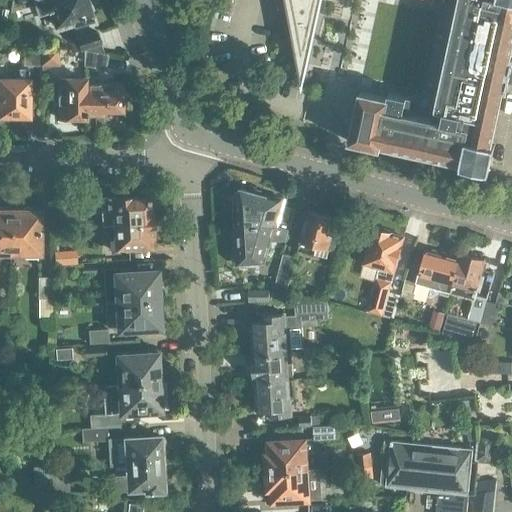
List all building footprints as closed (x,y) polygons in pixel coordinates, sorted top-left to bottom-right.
[(17,0),(19,4),(29,0),(34,0),(38,12),(50,8),(55,25),(73,20),(75,26),(93,20),(90,10),(93,10),(89,0),(17,0)] [(286,0),(302,82),(320,0),(286,0)] [(443,68),(445,68),(433,117),(408,112),(411,97),(388,93),(387,97),(360,92),(349,141),(380,148),(381,146),(461,163),(460,166),(489,172),(495,145),(492,144),(504,90),(507,91),(509,82),(511,83),(511,79),(510,79),(511,69),(511,57),(510,57),(511,48),(511,0),(444,0),(458,3),(447,56),(445,56),(443,68)] [(97,31),(82,36),(86,49),(101,44),(97,31)] [(43,64),(43,44),(25,40),(25,64),(43,64)] [(43,44),(43,64),(59,65),(59,47),(43,44)] [(105,68),(107,55),(85,51),(83,63),(105,68)] [(0,78),(0,116),(3,116),(5,119),(10,119),(13,116),(29,117),(30,79),(29,79),(29,69),(20,69),(19,79),(0,78)] [(85,116),(86,81),(85,81),(85,79),(58,78),(57,118),(71,118),(74,122),(80,122),(83,119),(86,118),(86,116),(85,116)] [(85,116),(86,116),(103,116),(103,111),(122,111),(122,108),(125,105),(125,98),(121,94),(121,83),(94,82),(94,81),(86,81),(85,116)] [(261,228),(272,225),(280,200),(241,188),(234,194),(234,204),(237,205),(239,225),(239,226),(261,224),(261,228)] [(113,224),(113,227),(156,225),(156,224),(153,223),(152,205),(150,205),(149,197),(138,197),(137,196),(101,198),(102,225),(113,224)] [(294,212),(294,211),(283,207),(283,208),(277,227),(288,230),(294,212)] [(0,252),(9,253),(10,211),(9,211),(7,209),(0,208),(0,252)] [(10,211),(9,253),(39,253),(39,212),(34,212),(32,209),(24,209),(23,211),(10,211)] [(317,246),(330,250),(331,250),(335,248),(337,237),(335,234),(333,233),(337,218),(308,210),(298,250),(314,255),(317,246)] [(285,241),(288,230),(277,227),(272,225),(261,228),(261,224),(239,226),(239,225),(236,225),(237,248),(232,250),(233,260),(238,262),(238,263),(263,262),(267,241),(285,241)] [(156,225),(113,227),(113,239),(110,239),(110,249),(152,247),(152,238),(154,238),(154,235),(156,233),(156,225)] [(373,230),(364,263),(380,267),(381,267),(374,291),(368,311),(393,318),(399,298),(400,296),(390,293),(389,292),(388,292),(389,288),(390,287),(390,286),(393,276),(390,276),(391,271),(394,272),(401,244),(403,237),(402,237),(389,233),(390,229),(378,226),(376,225),(375,229),(373,228),(372,230),(373,230)] [(426,250),(418,283),(405,279),(402,291),(432,298),(439,294),(441,288),(452,291),(459,258),(438,253),(437,250),(431,249),(429,250),(426,250)] [(55,251),(56,265),(78,264),(77,250),(55,251)] [(461,252),(459,258),(452,291),(475,297),(487,300),(489,290),(478,287),(485,259),(478,257),(477,254),(470,252),(467,254),(461,252)] [(283,255),(277,280),(274,290),(271,302),(283,301),(296,259),(283,255)] [(95,265),(82,266),(82,274),(96,273),(95,265)] [(106,303),(158,299),(158,296),(160,293),(160,288),(157,285),(156,272),(130,273),(130,268),(105,269),(106,303)] [(54,315),(54,274),(40,274),(40,315),(54,315)] [(259,281),(259,290),(249,290),(249,302),(270,301),(269,290),(274,290),(277,280),(259,281)] [(499,293),(496,304),(498,304),(503,305),(505,294),(499,293)] [(158,300),(158,299),(106,303),(108,324),(113,329),(119,328),(119,329),(159,326),(158,313),(161,310),(160,302),(158,300)] [(252,322),(254,353),(287,350),(303,349),(301,322),(328,320),(327,302),(295,302),(295,316),(285,317),(285,314),(263,315),(263,321),(252,322)] [(493,325),(498,304),(496,304),(487,302),(482,322),(493,325)] [(439,332),(444,313),(433,310),(428,329),(439,332)] [(442,336),(471,344),(476,324),(458,319),(458,317),(448,314),(442,336)] [(108,342),(108,329),(89,330),(89,343),(108,342)] [(108,356),(107,345),(89,347),(89,358),(108,356)] [(71,347),(55,348),(56,359),(72,358),(71,347)] [(254,382),(256,382),(289,380),(287,350),(254,353),(254,355),(252,355),(254,382)] [(117,355),(119,387),(160,384),(159,384),(159,379),(161,376),(161,369),(158,367),(157,353),(117,355)] [(511,363),(470,362),(470,373),(511,374),(511,363)] [(291,415),(289,380),(256,382),(258,411),(269,410),(269,416),(291,415)] [(160,384),(119,387),(120,413),(160,411),(160,396),(163,393),(162,386),(160,384)] [(376,409),(376,406),(371,407),(371,410),(373,424),(400,421),(398,407),(376,409)] [(108,414),(92,415),(92,427),(121,425),(121,413),(108,414)] [(299,416),(300,427),(320,425),(319,415),(299,416)] [(122,439),(121,426),(90,428),(83,428),(84,441),(122,439)] [(336,426),(335,426),(314,427),(315,440),(336,439),(336,426)] [(460,432),(461,440),(472,438),(471,430),(460,432)] [(127,465),(163,463),(162,447),(163,446),(164,446),(165,444),(165,443),(166,441),(166,440),(165,439),(165,438),(164,438),(164,437),(162,436),(161,436),(161,435),(126,438),(127,465)] [(476,462),(492,464),(495,440),(480,438),(476,462)] [(267,454),(268,473),(307,470),(306,455),(314,455),(313,444),(311,444),(311,439),(267,442),(267,454)] [(385,440),(381,483),(387,483),(386,486),(440,491),(437,511),(466,511),(469,493),(473,449),(385,440)] [(372,465),(371,451),(356,453),(356,466),(372,465)] [(0,482),(5,480),(14,481),(13,480),(12,477),(2,458),(0,458),(0,482)] [(165,491),(163,463),(127,465),(116,466),(118,488),(129,487),(129,490),(146,489),(146,492),(165,491)] [(57,465),(55,465),(33,465),(33,483),(57,482),(57,472),(57,465)] [(372,465),(356,466),(357,477),(373,476),(372,465)] [(319,470),(307,470),(268,473),(269,490),(270,502),(321,498),(319,470)] [(475,477),(474,489),(495,491),(496,480),(475,477)] [(474,489),(473,499),(494,501),(495,491),(474,489)] [(473,499),(471,509),(493,511),(494,501),(473,499)]
